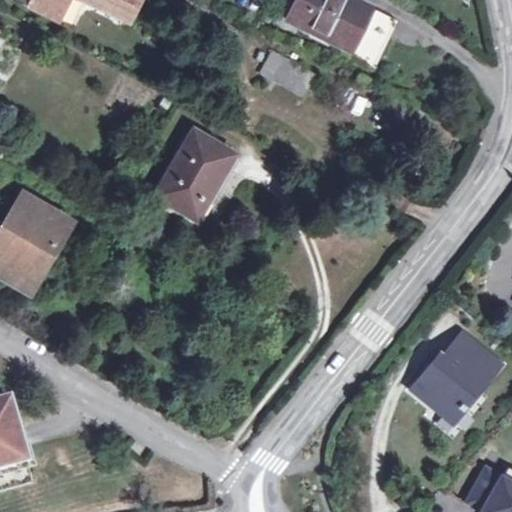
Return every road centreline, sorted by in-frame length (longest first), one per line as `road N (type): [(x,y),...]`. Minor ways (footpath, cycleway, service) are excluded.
road 1 (residential): [(252,487),(440,243),(498,161),(511,125)]
road 2 (residential): [(0,335),(252,487)]
